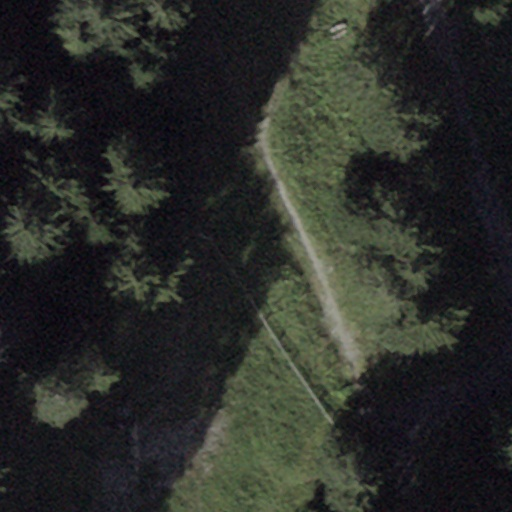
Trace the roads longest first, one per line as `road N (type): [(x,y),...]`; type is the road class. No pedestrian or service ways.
road 1 (track): [(437,0),(511,243)]
road 2 (track): [(511,341),(397,424),(443,511)]
